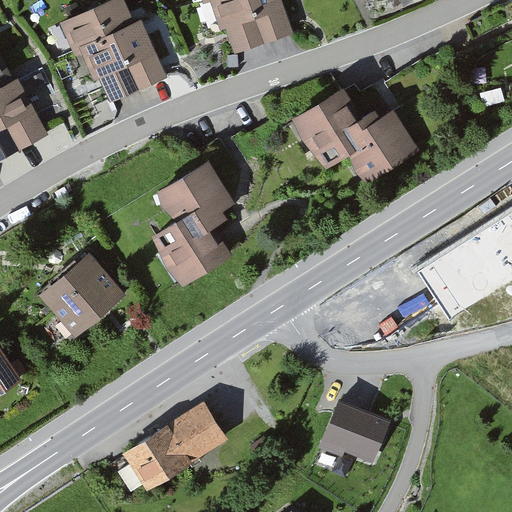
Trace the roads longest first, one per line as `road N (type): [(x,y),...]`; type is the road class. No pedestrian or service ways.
road 1 (residential): [(474,0),(123,135),(0,205)]
road 2 (secondary): [(278,310),(0,491)]
road 3 (secondary): [(511,162),(278,310)]
road 4 (residential): [(511,335),(428,356),(344,362),(316,350),(278,310)]
